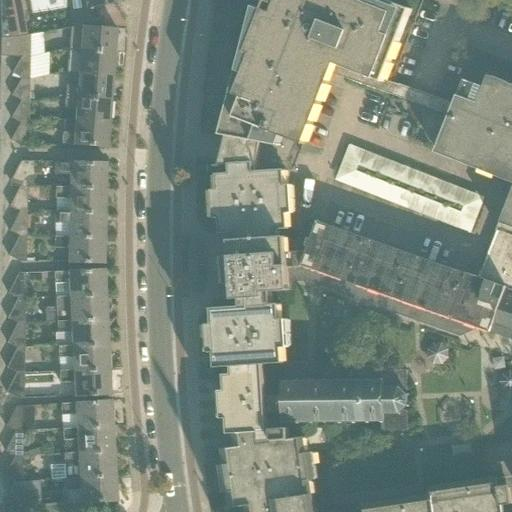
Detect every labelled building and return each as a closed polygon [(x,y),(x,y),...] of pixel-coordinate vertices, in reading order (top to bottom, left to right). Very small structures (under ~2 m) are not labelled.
[(19,0),(0,0),(0,28),(0,38),(1,38),(8,39),(22,36),(19,20),(23,19),(19,0)] [(119,0),(83,0),(85,10),(120,3),(119,0)] [(267,0),(264,10),(255,7),(254,6),(221,135),(228,137),(221,165),(220,166),(221,166),(221,168),(226,167),(226,166),(231,166),(232,174),(218,175),(219,191),(213,191),(215,219),(221,219),(222,234),(237,233),(238,241),(230,241),(231,257),(226,257),(226,258),(227,285),(233,285),(234,301),(241,300),(242,308),(213,310),(214,325),(209,325),(209,326),(211,353),(216,353),(217,369),(233,367),(234,375),(225,376),(227,391),(221,391),(223,420),(229,419),(230,435),(237,434),(239,447),(226,450),(227,457),(230,480),(234,508),(250,506),(250,511),(503,511),(502,505),(511,504),(509,485),(499,487),(498,479),(430,489),(431,497),(365,506),(365,511),(315,511),(305,438),(289,440),(288,428),(269,431),(268,415),(282,414),(283,423),(338,422),(338,424),(340,424),(340,426),(354,426),(354,424),(355,424),(355,422),(366,422),(366,424),(369,424),(369,422),(380,421),(380,424),(382,424),(382,432),(408,432),(408,411),(403,411),(408,406),(408,396),(402,391),(408,391),(407,370),(382,371),(368,379),(367,379),(367,382),(355,382),(355,379),(353,379),(353,382),(340,382),(340,379),(339,379),(339,382),(326,382),(326,377),(313,377),(313,373),(284,373),(284,382),(282,382),(282,395),(266,396),(264,366),(285,364),(284,349),(290,348),(288,320),(282,320),(281,305),(273,305),(272,293),(290,292),(289,278),(306,276),(347,292),(350,297),(446,331),(454,327),(468,333),(482,325),(511,336),(511,84),(489,76),(484,88),(464,80),(455,104),(385,80),(412,10),(385,0),(267,0)] [(70,38),(69,50),(114,53),(116,29),(96,28),(83,27),(70,28),(70,38)] [(0,38),(0,56),(21,57),(29,58),(30,36),(13,39),(8,39),(1,38),(0,38)] [(68,62),(67,74),(79,75),(113,77),(114,53),(69,50),(68,62)] [(21,57),(11,74),(20,80),(23,80),(29,80),(29,58),(21,57)] [(66,86),(65,97),(111,101),(113,77),(79,75),(79,87),(66,86)] [(20,80),(11,96),(20,102),(28,102),(29,80),(23,80),(20,80)] [(77,110),(76,122),(109,125),(111,101),(65,97),(64,109),(77,110)] [(20,102),(11,118),(20,124),(27,124),(28,102),(20,102)] [(109,125),(76,122),(75,135),(62,134),(61,145),(107,149),(109,125)] [(20,124),(10,141),(19,147),(27,147),(27,124),(20,124)] [(20,162),(9,182),(19,187),(25,187),(27,187),(27,179),(33,179),(33,162),(20,162)] [(54,174),(69,175),(68,188),(104,189),(105,164),(54,162),(54,174)] [(19,187),(9,207),(19,212),(22,212),(24,212),(25,212),(26,212),(27,187),(25,187),(19,187)] [(54,199),(68,200),(68,213),(103,214),(104,189),(68,188),(54,188),(54,199)] [(19,212),(9,232),(18,237),(25,237),(26,237),(26,212),(25,212),(24,212),(22,212),(19,212)] [(53,237),(53,238),(103,239),(103,214),(68,213),(53,213),(53,224),(68,224),(67,238),(53,237)] [(18,237),(8,257),(18,262),(25,262),(26,237),(25,237),(18,237)] [(103,239),(53,238),(52,249),(67,249),(67,264),(102,265),(103,239)] [(67,284),(68,297),(104,296),(103,270),(52,273),(53,285),(67,284)] [(18,273),(7,295),(16,299),(23,299),(25,299),(25,274),(23,274),(18,273)] [(45,323),(55,323),(105,321),(104,296),(68,297),(54,298),(54,309),(45,310),(45,323)] [(16,299),(7,319),(17,324),(23,324),(24,324),(25,299),(23,299),(16,299)] [(56,334),(56,347),(107,345),(105,321),(55,323),(56,334)] [(16,325),(7,344),(16,348),(24,348),(24,324),(23,324),(17,324),(16,325)] [(428,358),(434,363),(442,363),(448,357),(447,349),(442,344),(434,344),(428,350),(428,358)] [(56,347),(58,372),(108,370),(107,345),(56,347)] [(6,368),(16,373),(23,373),(24,348),(16,348),(6,368)] [(108,370),(58,372),(58,384),(73,383),(73,397),(109,395),(108,370)] [(16,373),(5,394),(15,400),(23,400),(23,373),(16,373)] [(504,391),(511,393),(511,373),(504,376),(501,383),(504,391)] [(74,415),(75,429),(111,427),(109,402),(59,405),(60,416),(74,415)] [(5,427),(14,432),(22,432),(32,432),(32,406),(22,406),(14,407),(5,427)] [(76,440),(77,453),(112,451),(111,427),(75,429),(61,430),(61,441),(76,440)] [(4,452),(13,457),(21,457),(22,432),(14,432),(4,452)] [(62,454),(64,479),(114,476),(112,451),(77,453),(62,454)] [(4,477),(13,482),(21,482),(21,457),(13,457),(4,477)] [(13,483),(4,502),(15,507),(14,511),(105,511),(105,502),(116,501),(114,481),(114,476),(64,479),(64,481),(65,490),(79,489),(80,502),(40,505),(38,481),(21,482),(13,482),(13,483)]
